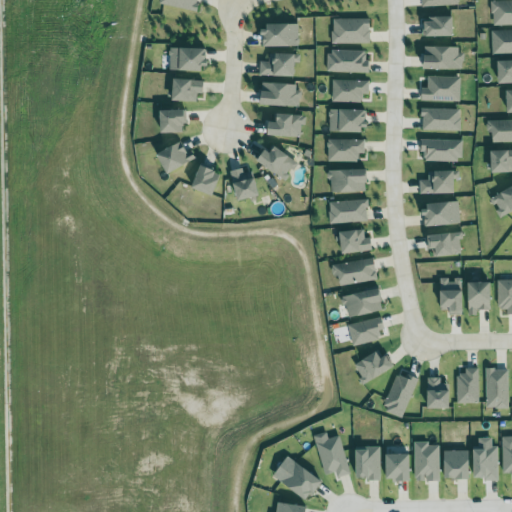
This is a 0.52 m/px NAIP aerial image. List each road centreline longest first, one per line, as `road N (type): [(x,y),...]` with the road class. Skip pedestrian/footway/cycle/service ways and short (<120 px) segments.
road 1 (residential): [(395,0),(395,202),(421,338)]
road 2 (residential): [(348,511),(511,504)]
